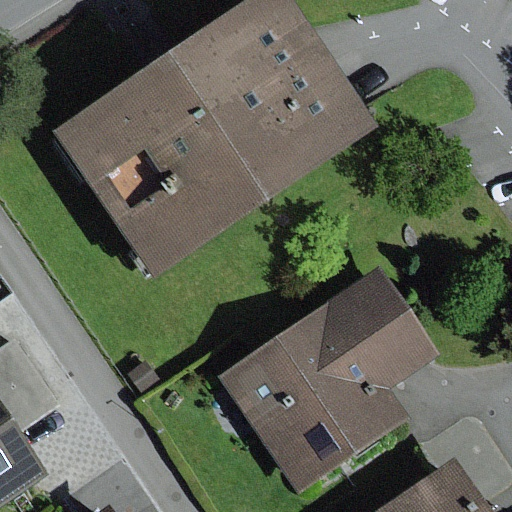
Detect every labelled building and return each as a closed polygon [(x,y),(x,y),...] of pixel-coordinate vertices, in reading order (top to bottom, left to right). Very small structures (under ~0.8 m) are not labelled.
[(277,0),(256,0),(161,64),(259,210),(369,136),(277,0)] [(161,64),(48,139),(146,286),(259,210),(161,64)] [(375,277),(215,382),(292,500),(409,423),(387,391),(431,362),(375,277)] [(10,345),(0,351),(0,423),(11,439),(54,409),(10,345)] [(144,362),(127,373),(139,393),(156,382),(144,362)] [(0,423),(0,508),(41,481),(11,439),(0,423)] [(479,511),(449,467),(380,511),(479,511)]
